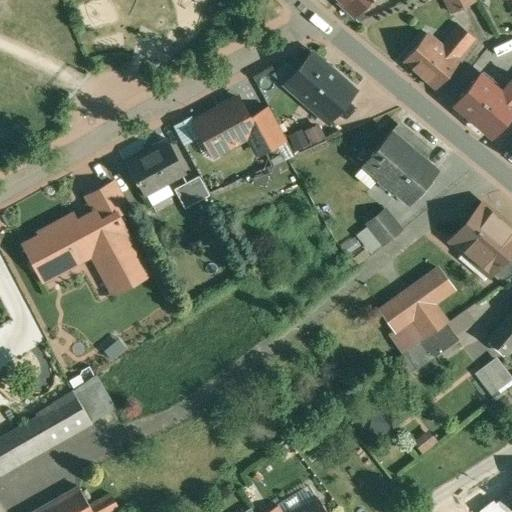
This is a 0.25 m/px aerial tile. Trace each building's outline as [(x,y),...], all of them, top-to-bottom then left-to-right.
[(336,0),(354,17),(370,0),(336,0)] [(475,0),(446,0),(452,12),(476,0),(475,0)] [(440,44),(426,32),(404,59),(437,87),(459,61),(458,59),(476,38),(459,24),(440,44)] [(355,90),(313,52),(285,83),(328,121),(355,90)] [(511,78),(501,92),(480,74),(456,103),(492,134),(511,109),(511,78)] [(239,97),(195,121),(213,154),(257,130),(239,97)] [(286,139),(269,107),(255,115),(263,129),(261,136),(254,140),(260,152),(286,139)] [(320,121),(290,136),(298,152),(328,138),(320,121)] [(430,152),(397,124),(391,131),(423,159),(430,152)] [(423,159),(391,131),(365,162),(381,176),(377,180),(393,193),(396,189),(410,201),(436,170),(423,159)] [(168,139),(151,148),(152,151),(127,164),(136,182),(138,181),(145,194),(185,171),(168,139)] [(199,175),(186,182),(190,189),(178,195),(185,208),(210,195),(199,175)] [(115,181),(86,197),(100,223),(117,214),(129,207),(115,181)] [(511,228),(482,203),(451,239),(465,250),(465,251),(468,246),(495,269),(511,249),(511,228)] [(401,229),(384,208),(367,222),(384,243),(401,229)] [(94,212),(77,221),(73,214),(39,232),(41,236),(24,245),(30,256),(28,264),(31,270),(39,272),(40,274),(57,265),(61,271),(92,254),(113,293),(150,273),(117,214),(100,223),(94,212)] [(495,269),(468,246),(465,251),(465,250),(459,257),(485,279),(490,272),(491,273),(492,273),(495,269)] [(511,249),(495,269),(492,273),(502,281),(506,279),(507,279),(511,275),(511,249)] [(440,268),(381,310),(394,329),(414,315),(428,335),(446,322),(432,302),(453,287),(440,268)] [(511,309),(490,336),(509,352),(511,348),(511,309)] [(428,335),(405,352),(417,368),(459,339),(447,322),(446,322),(428,335)] [(405,352),(396,359),(406,373),(417,368),(405,352)] [(497,356),(476,373),(496,400),(511,387),(511,378),(509,374),(510,373),(497,356)] [(27,386),(8,397),(17,411),(35,400),(27,386)] [(73,391),(38,414),(40,417),(0,440),(0,457),(33,439),(40,452),(91,423),(90,422),(91,422),(73,391)] [(511,404),(506,397),(489,410),(496,419),(511,406),(511,404)] [(391,432),(392,412),(372,411),(371,431),(391,432)] [(432,435),(419,445),(423,451),(436,441),(432,435)] [(511,480),(510,478),(496,489),(511,511),(511,480)] [(79,487),(35,511),(93,511),(90,506),(79,487)] [(111,494),(90,506),(93,511),(109,511),(118,507),(111,494)] [(326,511),(317,497),(292,511),(326,511)]
